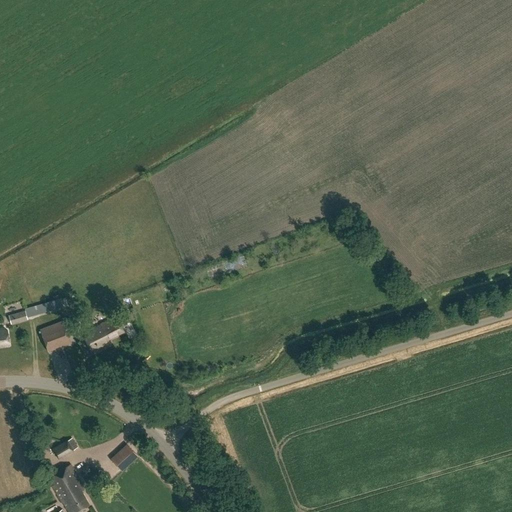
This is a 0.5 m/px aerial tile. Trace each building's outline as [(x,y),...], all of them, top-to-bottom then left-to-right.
[(29,316),(49,313),(48,308),(56,306),(66,304),(66,300),(27,307),(29,316)] [(27,319),(24,310),(8,315),(10,324),(27,319)] [(121,332),(115,320),(108,323),(108,322),(99,326),(98,325),(80,333),(89,352),(105,344),(103,341),(121,332)] [(70,343),(62,321),(39,329),(48,352),(70,343)] [(0,346),(9,346),(7,330),(2,331),(2,329),(0,329),(0,346)] [(73,450),(67,440),(52,449),(58,459),(73,450)] [(137,456),(126,443),(110,458),(121,471),(137,456)] [(83,489),(69,465),(48,477),(67,511),(73,511),(87,504),(80,491),(83,489)]
